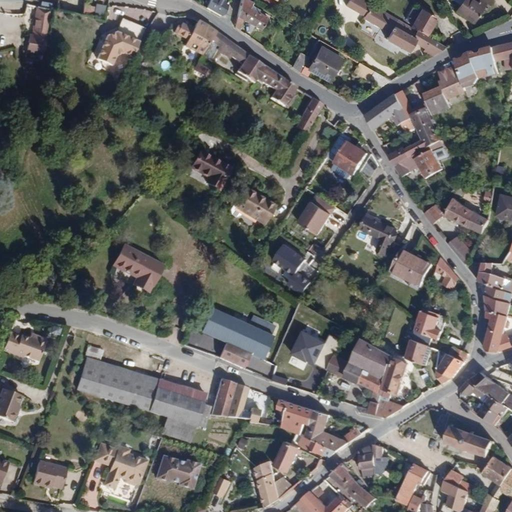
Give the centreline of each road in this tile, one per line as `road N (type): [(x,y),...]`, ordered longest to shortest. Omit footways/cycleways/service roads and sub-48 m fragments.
road 1 (residential): [(394,424),(300,403),(31,307),(0,306)]
road 2 (residential): [(479,364),(481,297),(433,239),(354,114)]
road 3 (unknown): [(339,103),(291,185),(196,139)]
road 4 (residential): [(354,114),(464,46),(511,33)]
road 5 (residential): [(226,30),(354,114)]
road 6 (residential): [(275,511),(381,432)]
